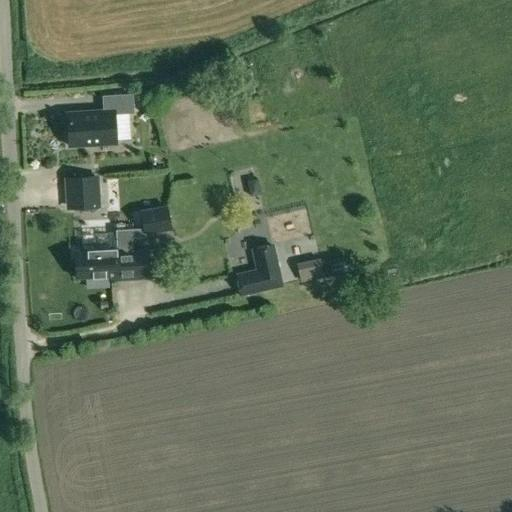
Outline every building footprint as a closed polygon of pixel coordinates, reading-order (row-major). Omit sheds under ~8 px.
[(191,86),(193,101),(209,100),(207,85),(191,86)] [(66,132),(67,141),(69,143),(69,146),(116,143),(115,113),(133,112),(132,95),(103,96),(104,110),(67,113),(68,130),(66,132)] [(72,207),(96,206),(94,175),(70,177),(72,207)] [(248,180),(251,196),(263,194),(259,178),(248,180)] [(116,229),(116,248),(74,250),(76,278),(111,276),(111,280),(136,279),(150,278),(148,250),(133,251),(132,237),(146,237),(145,233),(171,229),(167,206),(141,211),(144,228),(116,229)] [(237,273),(242,295),(284,286),(275,243),(253,248),(258,269),(237,273)]
